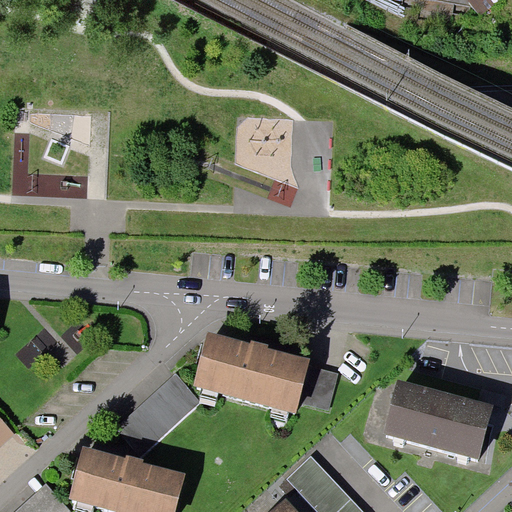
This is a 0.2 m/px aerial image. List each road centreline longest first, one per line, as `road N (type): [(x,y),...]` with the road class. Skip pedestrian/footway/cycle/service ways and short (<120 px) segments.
road 1 (motorway): [(511,129),(0,112)]
road 2 (motorway): [(0,186),(511,193)]
road 3 (residential): [(511,328),(194,294)]
road 4 (residential): [(194,294),(177,336),(0,499)]
road 5 (residential): [(194,294),(0,277)]
